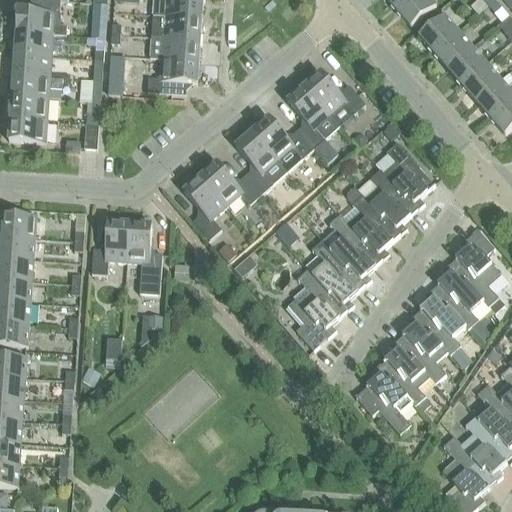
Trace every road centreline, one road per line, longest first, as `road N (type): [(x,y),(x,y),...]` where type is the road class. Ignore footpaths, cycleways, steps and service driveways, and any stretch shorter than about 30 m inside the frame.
road 1 (residential): [(0,185),(135,192),(336,7)]
road 2 (residential): [(339,374),(485,172)]
road 3 (residential): [(485,172),(336,7)]
